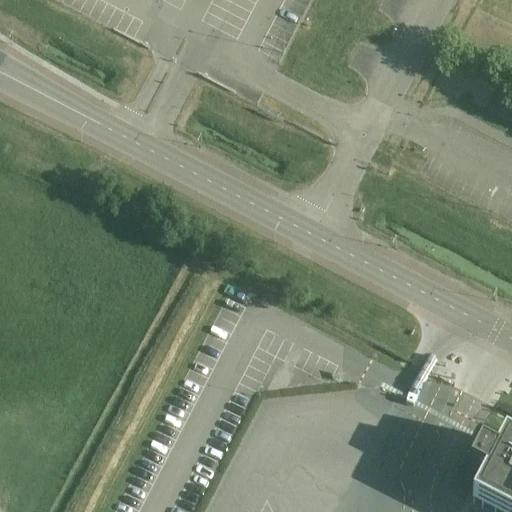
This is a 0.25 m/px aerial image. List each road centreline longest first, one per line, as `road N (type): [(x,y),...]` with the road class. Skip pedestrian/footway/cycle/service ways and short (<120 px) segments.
road 1 (tertiary): [(456,313),(0,74)]
road 2 (unknown): [(165,511),(269,321),(431,362)]
road 3 (unclassified): [(353,511),(456,313)]
